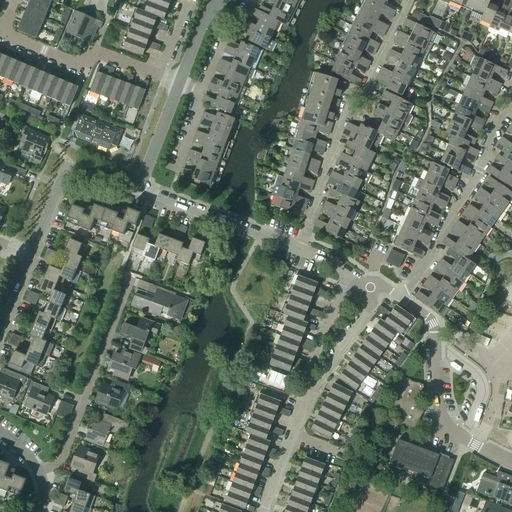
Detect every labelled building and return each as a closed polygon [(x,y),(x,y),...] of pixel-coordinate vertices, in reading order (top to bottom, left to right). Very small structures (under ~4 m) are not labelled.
[(48,10),(52,1),(52,0),(51,0),(30,0),(29,2),(48,10)] [(167,10),(171,0),(170,0),(149,0),(148,3),(167,10)] [(296,8),(278,0),(265,0),(275,5),(273,8),(291,17),(296,8)] [(300,0),(278,0),(296,8),(300,0)] [(394,14),(365,0),(364,0),(360,8),(379,18),(380,14),(391,20),(394,14)] [(386,3),(387,0),(365,0),(394,14),(397,9),(386,3)] [(472,9),(476,0),(463,0),(461,5),(472,9)] [(483,14),(489,0),(476,0),(472,9),(483,14)] [(488,30),(497,8),(494,7),(496,0),(489,0),(483,14),(480,21),(490,25),(487,30),(488,30)] [(497,34),(511,1),(508,0),(505,0),(501,10),(497,8),(488,30),(497,34)] [(508,33),(511,24),(511,14),(511,15),(511,14),(511,1),(497,34),(497,35),(499,29),(508,33)] [(44,20),(48,10),(29,2),(25,12),(44,20)] [(163,20),(167,10),(148,3),(145,12),(144,13),(157,17),(163,20)] [(291,17),(273,8),(271,12),(260,6),(258,11),(258,12),(278,22),(278,23),(287,27),(291,17)] [(278,22),(258,12),(258,11),(251,8),(248,14),(259,19),(257,23),(274,31),(278,23),(278,22)] [(377,21),(379,18),(360,8),(356,17),(385,32),(388,27),(377,21)] [(148,41),(153,28),(165,33),(167,27),(155,22),(157,17),(144,13),(145,12),(138,10),(123,49),(142,56),(145,47),(158,52),(160,46),(148,41)] [(44,20),(25,12),(21,21),(40,29),(44,20)] [(95,33),(98,28),(100,29),(103,23),(93,19),(93,21),(75,14),(67,32),(85,39),(84,41),(91,44),(95,33)] [(385,32),(356,17),(351,26),(370,36),(371,32),(382,38),(385,32)] [(428,42),(433,33),(405,19),(402,25),(413,31),(412,34),(428,42)] [(36,39),(40,29),(21,21),(17,31),(36,39)] [(274,31),(257,23),(256,26),(245,21),(242,26),(269,40),(274,31)] [(275,43),(269,40),(242,26),(239,32),(250,37),(248,41),(265,49),(270,52),(275,43)] [(368,39),(370,36),(351,26),(347,35),(376,50),(379,45),(368,39)] [(432,44),(428,42),(412,34),(410,38),(399,32),(396,38),(424,51),(428,53),(432,44)] [(376,50),(347,35),(342,44),(361,54),(363,50),(373,55),(376,50)] [(419,60),(424,51),(396,38),(393,43),(404,48),(403,52),(419,60)] [(254,59),(258,49),(241,42),(239,46),(228,41),(226,47),(254,59)] [(359,57),(361,54),(342,44),(338,53),(367,68),(370,63),(359,57)] [(250,68),(254,59),(226,47),(223,53),(235,57),(233,61),(250,68)] [(415,69),(419,60),(403,52),(401,55),(390,50),(387,56),(415,69)] [(367,68),(338,53),(333,62),(329,60),(352,71),(354,68),(365,73),(367,68)] [(445,53),(442,60),(448,63),(451,56),(445,53)] [(0,77),(3,79),(11,60),(2,56),(0,60),(0,77)] [(410,78),(415,69),(387,56),(385,61),(396,66),(394,70),(410,78)] [(507,72),(479,59),(474,56),(469,66),(475,68),(491,76),(493,72),(504,78),(507,72)] [(13,83),(21,64),(11,60),(3,79),(13,83)] [(246,77),(250,68),(233,61),(231,65),(220,60),(218,65),(246,77)] [(350,75),(352,71),(329,60),(324,69),(358,86),(361,80),(350,75)] [(22,87),(30,68),(21,64),(13,83),(22,87)] [(246,77),(218,65),(215,71),(227,76),(225,79),(242,87),(246,77)] [(32,91),(40,72),(30,68),(22,87),(32,91)] [(406,87),(410,78),(394,70),(392,73),(381,68),(378,73),(406,87)] [(490,80),(491,76),(475,68),(471,77),(498,90),(501,85),(490,80)] [(41,95),(49,76),(40,72),(32,91),(41,95)] [(99,96),(106,76),(96,73),(89,92),(99,96)] [(330,91),(334,80),(314,73),(310,85),(330,91)] [(410,89),(406,87),(378,73),(376,79),(387,84),(385,88),(385,89),(405,98),(410,89)] [(51,99),(59,80),(49,76),(41,95),(51,99)] [(109,99),(116,80),(106,76),(99,96),(109,99)] [(498,90),(471,77),(471,78),(467,76),(463,85),(467,87),(483,94),(485,91),(496,96),(498,90)] [(242,87),(225,79),(223,83),(212,78),(210,84),(238,96),(242,97),(246,88),(242,87)] [(60,103),(68,84),(59,80),(51,99),(60,103)] [(118,103),(125,84),(116,80),(109,99),(118,103)] [(342,93),(345,83),(334,80),(330,91),(326,103),(338,107),(340,101),(332,98),(333,95),(339,97),(341,92),(342,93)] [(70,107),(78,88),(68,84),(60,103),(70,107)] [(128,106),(135,87),(125,84),(118,103),(128,106)] [(234,105),(238,96),(210,84),(207,89),(219,94),(217,98),(234,105)] [(326,103),(330,91),(310,85),(306,97),(326,103)] [(138,110),(145,91),(135,87),(128,106),(138,110)] [(482,98),(483,94),(467,87),(462,96),(490,108),(493,103),(482,98)] [(407,114),(411,105),(384,91),(381,97),(392,103),(390,106),(407,114)] [(234,105),(217,98),(215,101),(204,96),(202,103),(230,115),(234,105)] [(490,108),(462,96),(458,105),(475,112),(477,109),(488,114),(490,108)] [(323,114),(326,103),(306,97),(303,108),(323,114)] [(335,115),(338,107),(326,103),(323,114),(319,125),(331,129),(332,124),(324,121),(325,118),(332,120),(333,115),(335,115)] [(402,123),(407,114),(390,106),(389,109),(378,104),(375,110),(402,123)] [(473,116),(475,112),(458,105),(454,114),(482,127),(484,121),(473,116)] [(319,125),(323,114),(303,108),(299,119),(319,125)] [(402,123),(375,110),(372,115),(383,121),(381,124),(398,132),(402,123)] [(233,130),(236,120),(217,113),(216,117),(204,113),(202,119),(233,130)] [(482,127),(454,114),(450,123),(466,131),(468,127),(479,132),(482,127)] [(116,147),(122,131),(105,124),(106,121),(99,119),(98,121),(80,115),(74,131),(75,131),(74,132),(77,138),(78,138),(90,143),(91,141),(97,144),(96,145),(109,150),(110,150),(115,148),(116,147)] [(233,130),(202,119),(200,124),(211,129),(210,132),(229,140),(233,130)] [(331,129),(319,125),(299,119),(296,129),(316,136),(317,132),(328,136),(331,129)] [(398,132),(381,124),(380,127),(369,122),(366,127),(366,128),(377,133),(382,136),(393,141),(398,132)] [(382,136),(377,133),(366,128),(366,127),(361,125),(359,129),(348,123),(345,129),(378,145),(382,136)] [(465,135),(466,131),(450,123),(445,133),(452,136),(452,135),(469,143),(473,145),(476,140),(465,135)] [(40,164),(48,146),(50,140),(25,129),(20,142),(24,143),(21,151),(21,152),(33,157),(32,161),(31,163),(40,166),(40,164)] [(315,139),(316,136),(296,129),(293,139),(295,140),(324,149),(326,143),(315,139)] [(378,145),(345,129),(342,134),(353,140),(352,143),(368,151),(374,153),(378,145)] [(226,149),(229,140),(210,132),(208,136),(197,132),(195,137),(226,149)] [(416,133),(413,139),(418,142),(421,136),(416,133)] [(467,147),(469,143),(452,135),(452,136),(448,145),(476,157),(478,152),(467,147)] [(222,158),(226,149),(195,137),(193,143),(204,147),(203,151),(222,158)] [(511,143),(511,144),(501,137),(498,142),(511,152),(511,143)] [(412,139),(409,146),(415,150),(419,143),(412,139)] [(295,140),(292,149),(310,155),(311,151),(322,155),(324,149),(295,140)] [(375,154),(374,153),(368,151),(352,143),(347,141),(345,146),(355,152),(354,155),(370,163),(375,154)] [(511,152),(498,142),(494,147),(504,154),(502,158),(511,164),(511,152)] [(476,157),(448,145),(444,154),(461,161),(462,158),(473,163),(476,157)] [(308,158),(310,155),(292,149),(289,159),(318,168),(320,162),(308,158)] [(219,168),(222,158),(203,151),(201,155),(190,150),(188,156),(219,168)] [(370,163),(354,155),(352,159),(341,153),(338,159),(366,172),(370,163)] [(459,165),(461,161),(444,154),(440,163),(467,176),(470,170),(459,165)] [(511,164),(502,158),(498,155),(495,160),(505,167),(502,170),(511,177),(511,164)] [(215,177),(219,168),(188,156),(186,162),(197,166),(196,170),(215,177)] [(318,168),(289,159),(286,168),(304,174),(305,170),(316,174),(318,168)] [(366,172),(338,159),(336,164),(347,170),(345,173),(361,182),(366,184),(371,175),(366,172)] [(0,181),(8,185),(13,172),(24,177),(26,171),(10,164),(8,167),(0,163),(0,181)] [(446,175),(448,171),(432,163),(427,173),(455,185),(458,180),(446,175)] [(511,187),(511,177),(502,170),(500,173),(490,166),(486,171),(511,189),(511,187)] [(302,177),(304,174),(286,168),(283,178),(312,187),(314,181),(302,177)] [(211,187),(215,177),(196,170),(194,173),(183,169),(181,175),(211,187)] [(361,182),(345,173),(343,177),(332,172),(329,177),(357,191),(361,182)] [(455,185),(427,173),(423,182),(440,189),(441,186),(453,191),(455,185)] [(357,191),(329,177),(327,183),(337,188),(336,192),(352,199),(357,191)] [(511,197),(511,193),(489,177),(485,182),(495,189),(493,193),(508,203),(511,197)] [(312,187),(283,178),(280,187),(297,193),(299,189),(310,193),(312,187)] [(440,189),(423,182),(419,180),(414,189),(416,190),(447,203),(449,198),(438,193),(440,189)] [(296,196),(297,193),(280,187),(275,186),(272,195),(277,197),(306,206),(308,200),(296,196)] [(359,202),(352,199),(336,192),(331,189),(329,195),(340,200),(338,204),(354,212),(359,202)] [(508,203),(493,193),(490,196),(481,189),(477,194),(502,211),(508,203)] [(447,203),(416,190),(412,199),(431,207),(433,204),(444,209),(447,203)] [(502,211),(477,194),(473,199),(483,206),(481,209),(496,220),(502,211)] [(306,206),(277,197),(274,207),(291,212),(293,208),(304,212),(306,206)] [(430,211),(431,207),(412,199),(408,208),(438,222),(441,216),(430,211)] [(350,221),(354,212),(338,204),(336,207),(325,202),(323,207),(350,221)] [(5,223),(10,212),(5,210),(6,208),(0,205),(0,222),(1,222),(5,223)] [(72,205),(65,223),(90,232),(93,224),(119,234),(117,239),(129,244),(133,233),(126,231),(126,228),(134,231),(140,214),(127,209),(126,212),(123,221),(117,219),(118,214),(106,209),(94,205),(92,209),(89,217),(83,215),(85,210),(72,205)] [(496,220),(481,209),(479,212),(469,205),(465,210),(490,228),(496,220)] [(345,230),(350,221),(323,207),(320,213),(331,218),(329,222),(345,230)] [(438,222),(408,208),(405,207),(401,216),(423,226),(425,222),(436,227),(438,222)] [(490,228),(465,210),(462,215),(472,222),(470,225),(484,236),(490,228)] [(422,229),(423,226),(401,216),(397,225),(430,240),(433,234),(422,229)] [(341,239),(345,230),(329,222),(327,225),(316,220),(313,226),(341,239)] [(484,236),(470,225),(467,228),(457,221),(454,226),(479,244),(484,236)] [(430,240),(397,225),(393,234),(415,244),(416,240),(428,245),(430,240)] [(479,244),(454,226),(450,231),(460,238),(458,242),(473,252),(479,244)] [(166,252),(171,239),(158,234),(154,247),(159,249),(157,254),(165,257),(166,252)] [(413,247),(415,244),(393,234),(388,243),(422,258),(424,252),(413,247)] [(147,244),(148,244),(149,240),(137,235),(130,252),(142,257),(143,252),(144,252),(147,244)] [(199,261),(205,243),(192,238),(188,251),(193,253),(191,258),(199,261)] [(473,252),(458,242),(456,245),(446,238),(442,243),(449,248),(450,248),(467,261),(467,260),(473,252)] [(77,256),(82,244),(69,239),(64,252),(68,254),(69,253),(77,256)] [(181,248),(183,244),(171,239),(166,252),(177,256),(178,256),(181,248)] [(154,247),(148,244),(147,244),(144,252),(143,252),(142,257),(155,261),(157,254),(159,249),(154,247)] [(188,251),(181,248),(178,256),(177,256),(176,261),(188,266),(191,258),(193,253),(188,251)] [(475,266),(467,260),(467,261),(450,248),(449,248),(446,253),(456,260),(454,263),(468,274),(475,266)] [(398,269),(404,256),(391,250),(385,263),(398,269)] [(76,270),(82,258),(77,256),(69,253),(68,254),(64,265),(76,270)] [(468,274),(454,263),(451,267),(441,259),(438,264),(463,282),(468,274)] [(463,282),(438,264),(434,269),(444,277),(442,280),(457,290),(463,282)] [(79,275),(75,274),(76,270),(64,265),(61,271),(59,276),(64,278),(64,279),(76,284),(76,283),(79,275)] [(64,278),(59,276),(61,271),(49,266),(44,279),(61,286),(64,279),(64,278)] [(327,293),(315,289),(317,283),(298,276),(290,296),(309,304),(313,294),(325,299),(327,293)] [(457,290),(442,280),(440,283),(430,276),(426,281),(451,298),(457,290)] [(58,292),(61,286),(44,279),(39,291),(51,296),(53,291),(58,293),(58,292)] [(451,298),(426,281),(423,286),(433,293),(430,296),(445,307),(451,298)] [(180,321),(188,301),(175,296),(176,294),(157,287),(154,296),(137,289),(131,306),(153,314),(159,316),(161,311),(167,314),(166,316),(180,321)] [(64,300),(66,295),(58,292),(58,293),(53,291),(51,296),(48,303),(61,308),(64,300)] [(445,307),(430,296),(428,299),(418,292),(414,298),(439,315),(445,307)] [(320,312),(308,308),(309,304),(290,296),(283,315),(288,317),(302,322),(306,313),(318,318),(320,312)] [(56,320),(61,308),(48,303),(43,314),(51,318),(56,320)] [(400,335),(413,318),(396,306),(391,314),(380,306),(376,311),(387,319),(384,323),(397,332),(396,332),(400,335)] [(47,329),(51,318),(43,314),(39,312),(34,324),(47,329)] [(143,347),(148,333),(156,336),(160,325),(140,317),(136,328),(124,323),(120,334),(132,338),(128,349),(145,356),(148,349),(143,347)] [(303,334),(307,323),(302,322),(288,317),(284,326),(303,334)] [(397,332),(384,323),(380,320),(374,329),(391,340),(396,332),(397,332)] [(42,341),(47,329),(34,324),(29,336),(33,338),(42,341)] [(299,343),(303,334),(284,326),(281,336),(299,343)] [(391,340),(374,329),(368,337),(385,349),(391,340)] [(486,338),(476,334),(473,342),(482,346),(486,338)] [(296,353),(299,343),(281,336),(277,345),(296,353)] [(385,349),(368,337),(362,345),(379,357),(385,349)] [(41,355),(46,342),(42,341),(33,338),(29,349),(41,355)] [(292,362),(296,353),(277,345),(273,355),(292,362)] [(379,357),(362,345),(356,354),(372,366),(379,357)] [(36,367),(41,355),(29,349),(26,356),(24,361),(29,363),(36,367)] [(135,370),(140,356),(123,350),(120,356),(114,354),(109,368),(115,370),(113,375),(127,380),(131,369),(135,370)] [(26,371),(29,363),(24,361),(26,356),(14,351),(9,364),(26,371)] [(372,366),(356,354),(350,362),(367,374),(372,366)] [(289,372),(292,362),(273,355),(269,365),(289,372)] [(367,374),(350,362),(344,370),(361,382),(367,374)] [(361,382),(344,370),(338,379),(355,391),(361,382)] [(0,394),(11,399),(17,383),(23,385),(26,378),(10,372),(8,378),(0,375),(0,376),(0,394)] [(416,404),(423,386),(403,378),(392,407),(403,412),(398,424),(415,430),(421,415),(420,414),(423,409),(423,408),(423,407),(422,407),(422,406),(416,404)] [(114,410),(121,391),(127,394),(130,386),(115,381),(112,387),(103,384),(96,403),(114,410)] [(45,415),(53,398),(42,393),(45,387),(31,382),(27,391),(31,393),(26,406),(45,415)] [(347,402),(352,393),(334,384),(329,393),(347,402)] [(343,411),(347,402),(329,393),(324,402),(343,411)] [(290,412),(281,408),(278,407),(280,402),(261,394),(253,414),(272,421),(276,413),(288,417),(290,412)] [(68,420),(74,406),(61,401),(55,415),(68,420)] [(338,421),(343,411),(324,402),(320,412),(338,421)] [(125,435),(129,424),(99,412),(97,420),(95,419),(90,430),(88,429),(84,440),(108,449),(110,445),(104,443),(108,434),(109,433),(125,435)] [(334,430),(338,421),(320,412),(315,421),(334,430)] [(283,431),(270,426),(272,421),(253,414),(246,434),(250,435),(251,435),(265,440),(268,432),(281,436),(283,431)] [(329,439),(334,430),(315,421),(311,430),(329,439)] [(266,452),(270,442),(265,440),(251,435),(250,435),(247,445),(266,452)] [(441,491),(453,461),(398,440),(389,463),(412,472),(409,479),(441,491)] [(262,462),(266,452),(247,445),(243,455),(262,462)] [(91,473),(98,455),(79,448),(72,467),(81,470),(79,477),(94,482),(96,475),(91,473)] [(259,471),(262,462),(243,455),(240,464),(259,471)] [(321,475),(324,465),(305,458),(302,467),(321,475)] [(5,477),(9,468),(10,465),(0,461),(0,489),(19,497),(26,480),(13,475),(11,479),(5,477)] [(255,481),(259,471),(240,464),(236,474),(255,481)] [(317,484),(321,475),(302,467),(298,477),(317,484)] [(511,476),(499,472),(496,479),(483,474),(476,490),(493,497),(493,498),(506,504),(507,502),(511,503),(511,476)] [(251,490),(255,481),(236,474),(232,483),(251,490)] [(313,494),(317,484),(298,477),(294,487),(313,494)] [(83,492),(85,485),(68,478),(63,491),(75,496),(76,496),(78,491),(82,492),(83,492)] [(248,499),(251,490),(232,483),(229,492),(248,499)] [(310,504),(313,494),(294,487),(291,496),(310,504)] [(86,507),(90,495),(83,492),(82,492),(78,491),(76,496),(75,496),(73,502),(86,507)] [(244,510),(248,499),(229,492),(225,502),(244,510)] [(303,511),(306,511),(310,504),(291,496),(287,506),(303,511)] [(83,511),(86,507),(73,502),(69,511),(83,511)]
